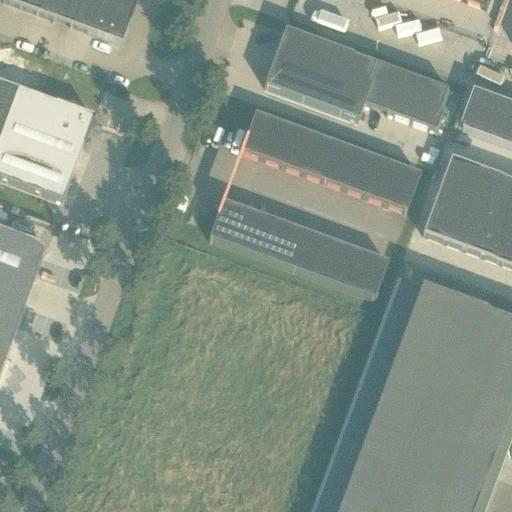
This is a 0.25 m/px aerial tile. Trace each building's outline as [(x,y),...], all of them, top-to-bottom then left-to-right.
[(138,0),(3,0),(2,5),(121,49),(138,0)] [(445,0),(486,15),(491,0),(445,0)] [(284,34),(263,91),(357,125),(363,110),(434,136),(449,95),(378,69),(284,34)] [(0,88),(0,184),(62,207),(83,150),(83,151),(94,122),(93,122),(55,108),(55,109),(0,88)] [(511,108),(474,95),(461,133),(511,152),(511,108)] [(405,217),(419,180),(254,119),(246,141),(245,141),(239,157),(241,157),(405,217)] [(511,271),(511,185),(450,163),(422,239),(511,271)] [(373,304),(387,267),(223,207),(223,206),(221,205),(216,221),(208,244),(373,304)] [(0,377),(46,253),(0,236),(0,377)] [(479,511),(511,425),(511,327),(420,293),(339,511),(479,511)]
